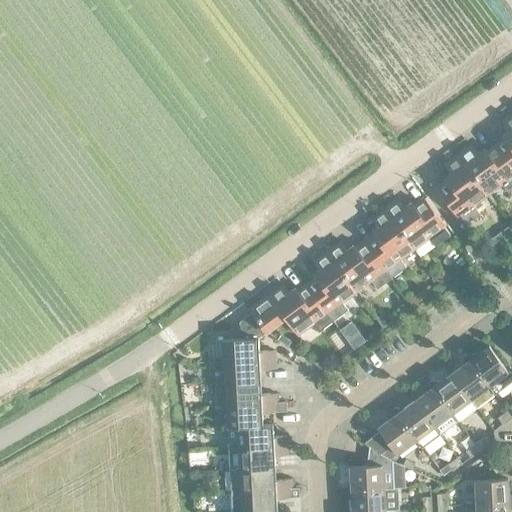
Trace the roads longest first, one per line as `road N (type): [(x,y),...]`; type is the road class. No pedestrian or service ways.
road 1 (residential): [(167,338),(511,94)]
road 2 (residential): [(320,511),(317,445),(331,413),(511,288)]
road 3 (unclassified): [(0,441),(167,338)]
